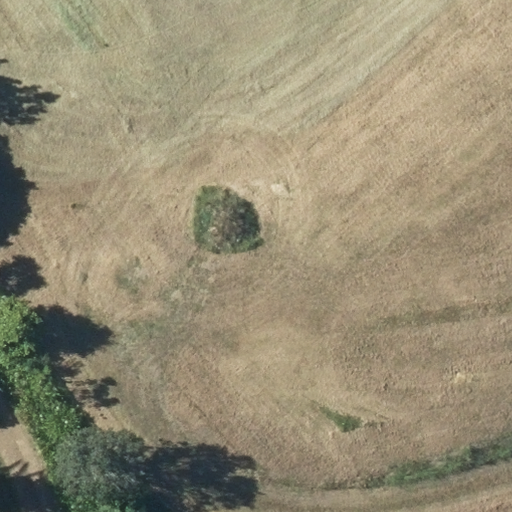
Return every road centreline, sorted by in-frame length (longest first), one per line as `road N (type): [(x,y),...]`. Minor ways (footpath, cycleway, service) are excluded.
road 1 (track): [(261,511),(186,485),(130,411),(104,299)]
road 2 (track): [(511,475),(380,511)]
